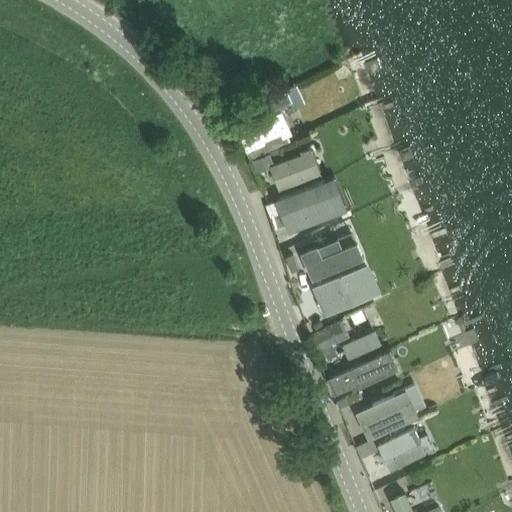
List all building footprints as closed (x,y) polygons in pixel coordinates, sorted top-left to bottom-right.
[(257,101),(263,112),(290,99),(284,88),(257,101)] [(257,101),(228,115),(234,129),(237,128),(265,116),(263,112),(257,101)] [(265,116),(237,128),(251,157),(291,137),(289,133),(293,131),(282,109),(265,117),(265,116)] [(302,151),(270,163),(270,165),(279,186),(321,169),(311,144),(301,148),(302,151)] [(252,158),(258,171),(270,165),(270,163),(268,161),(274,159),(270,150),(252,158)] [(335,173),(276,197),(289,230),(348,206),(335,173)] [(318,243),(301,250),(313,277),(365,254),(358,238),(343,245),(323,254),(318,243)] [(361,265),(317,285),(327,307),(371,288),(361,265)] [(346,315),(311,332),(320,349),(323,348),(327,357),(344,348),(349,357),(383,340),(375,325),(362,332),(360,328),(354,331),(346,315)] [(391,346),(328,376),(335,392),(352,383),(354,386),(399,364),(391,346)] [(374,404),(358,411),(369,435),(420,412),(417,407),(425,403),(415,381),(407,385),(407,384),(372,400),(374,404)] [(359,390),(337,400),(340,407),(362,396),(359,390)] [(413,423),(377,441),(390,467),(426,449),(413,423)] [(372,436),(356,444),(361,454),(377,446),(372,436)] [(415,511),(405,490),(390,497),(397,511),(442,511),(438,502),(416,511),(415,511)]
